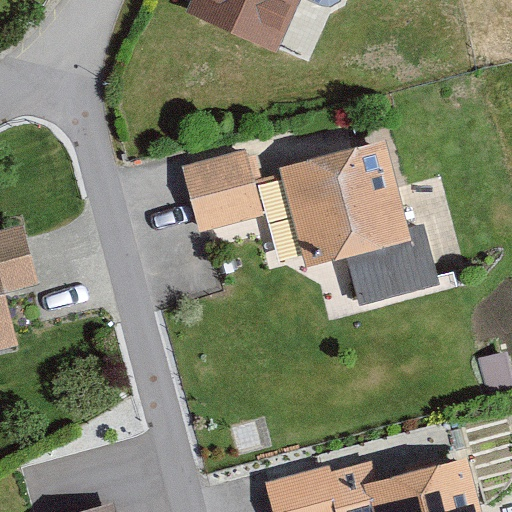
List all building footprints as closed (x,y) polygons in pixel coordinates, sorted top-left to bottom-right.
[(311,0),(201,0),(194,15),(284,58),(311,0)] [(425,249),(402,151),(294,176),(317,275),(425,249)] [(264,222),(244,159),(185,177),(204,240),(264,222)] [(0,358),(27,352),(14,300),(42,294),(27,234),(0,240),(0,358)] [(501,511),(490,464),(385,491),(390,511),(501,511)] [(346,511),(336,476),(278,494),(282,511),(346,511)]
